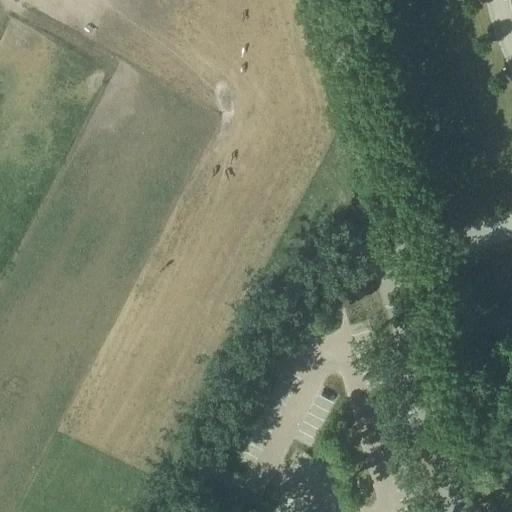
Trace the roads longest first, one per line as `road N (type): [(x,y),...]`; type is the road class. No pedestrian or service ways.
road 1 (unclassified): [(175,511),(297,280),(349,253),(387,253)]
road 2 (unclassified): [(454,511),(387,253)]
road 3 (unclassified): [(387,253),(319,0)]
